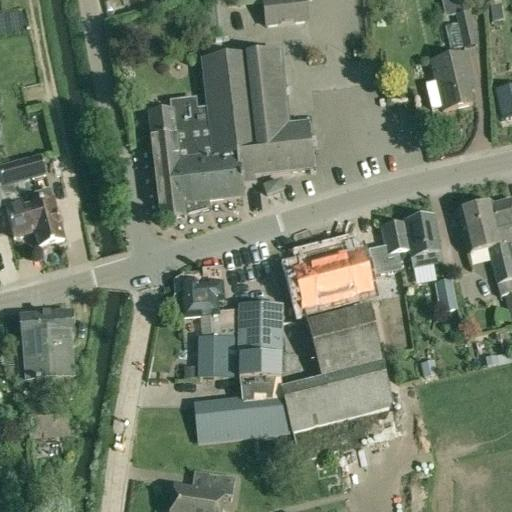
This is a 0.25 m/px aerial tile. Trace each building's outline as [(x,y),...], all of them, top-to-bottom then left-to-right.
[(307,24),(304,0),(262,0),(263,5),(266,29),(307,24)] [(229,40),(226,3),(202,5),(205,42),(229,40)] [(492,24),(502,23),(500,7),(489,9),(492,24)] [(477,49),(470,16),(455,20),(457,27),(461,50),(462,52),(477,49)] [(445,46),(458,44),(455,22),(442,24),(445,46)] [(278,44),(277,29),(247,31),(248,45),(278,44)] [(279,55),(248,58),(202,64),(207,111),(198,112),(197,102),(172,105),(173,114),(148,117),(160,222),(185,219),(210,213),(209,211),(208,204),(242,200),(240,180),(271,177),(313,172),(308,128),(287,130),(279,55)] [(441,111),(442,114),(471,107),(465,82),(470,81),(464,56),(430,65),(435,84),(425,87),(431,113),(441,111)] [(511,88),(493,93),(500,123),(511,120),(511,88)] [(4,207),(6,215),(24,210),(21,202),(17,203),(16,200),(28,196),(25,185),(46,179),(40,158),(0,169),(0,178),(3,189),(0,189),(0,197),(3,207),(4,207)] [(263,194),(266,205),(286,198),(282,188),(263,194)] [(24,210),(6,215),(14,241),(35,235),(39,251),(64,244),(52,202),(50,193),(35,197),(37,206),(24,210)] [(511,203),(491,208),(501,249),(487,252),(489,260),(510,255),(508,246),(511,245),(511,203)] [(501,249),(491,208),(456,216),(466,257),(487,252),(501,249)] [(404,225),(409,254),(411,260),(413,273),(442,267),(440,255),(433,219),(404,225)] [(386,258),(409,254),(404,225),(381,230),(386,258)] [(511,279),(511,264),(510,255),(489,260),(495,284),(511,279)] [(371,296),(360,257),(292,275),(302,314),(371,296)] [(282,402),(280,396),(273,397),(280,384),(281,310),(238,309),(238,313),(218,315),(217,305),(223,304),(220,270),(202,272),(204,288),(198,289),(198,287),(194,284),(183,285),(180,289),(181,299),(177,299),(179,323),(203,320),(203,323),(209,323),(211,341),(197,341),(197,382),(238,383),(240,406),(192,412),(197,448),(291,437),(282,402)] [(378,290),(382,310),(404,304),(400,284),(378,290)] [(451,284),(434,287),(440,316),(456,312),(451,284)] [(511,296),(503,299),(511,328),(511,296)] [(282,402),(291,437),(393,411),(387,388),(367,299),(302,316),(320,381),(279,391),(280,396),(282,402)] [(73,385),(72,343),(75,343),(74,317),(22,319),(23,344),(17,344),(18,387),(59,386),(60,405),(27,407),(29,440),(68,438),(67,405),(74,405),(73,385)] [(459,331),(449,333),(451,342),(460,340),(459,331)] [(496,367),(494,357),(484,359),(486,369),(496,367)] [(436,377),(433,365),(421,367),(424,380),(436,377)] [(184,370),(184,382),(197,382),(197,370),(184,370)] [(199,495),(173,491),(169,511),(219,511),(222,499),(231,501),(233,482),(201,478),(199,495)] [(336,511),(354,511),(353,503),(335,506),(336,511)]
